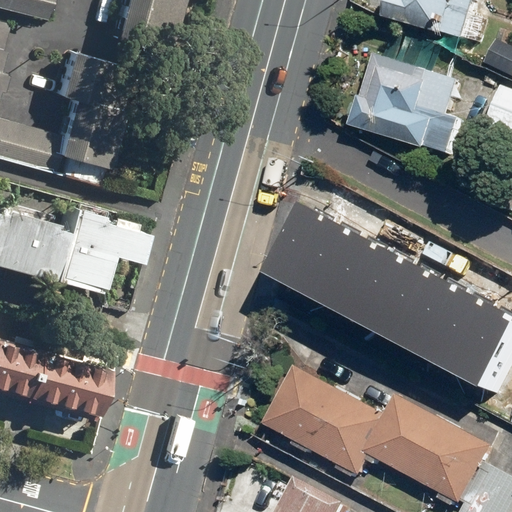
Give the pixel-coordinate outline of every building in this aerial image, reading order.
[(0,0),(50,13),(53,0),(130,0),(122,31),(177,46),(188,0),(0,0)] [(476,0),(395,0),(390,19),(465,41),(476,0)] [(0,153),(55,169),(61,149),(115,163),(131,106),(127,105),(139,61),(80,46),(68,89),(81,93),(69,134),(0,115),(0,102),(5,85),(8,86),(13,69),(4,67),(10,46),(6,45),(12,22),(0,19),(0,153)] [(511,49),(499,43),(486,69),(511,82),(511,49)] [(458,80),(374,56),(353,128),(450,156),(461,118),(448,115),(458,80)] [(511,88),(499,84),(485,126),(511,135),(511,88)] [(157,116),(135,110),(130,133),(151,138),(157,116)] [(0,254),(109,284),(119,245),(147,253),(156,221),(81,200),(76,221),(66,218),(68,211),(0,192),(0,254)] [(511,314),(314,215),(280,283),(483,386),(511,329),(511,314)] [(119,362),(0,331),(0,386),(105,414),(119,362)] [(389,415),(298,366),(267,424),(365,476),(375,457),(466,504),(496,446),(400,395),(389,415)] [(511,511),(511,475),(491,464),(465,511),(511,511)] [(304,480),(287,511),(349,511),(353,506),(304,480)]
